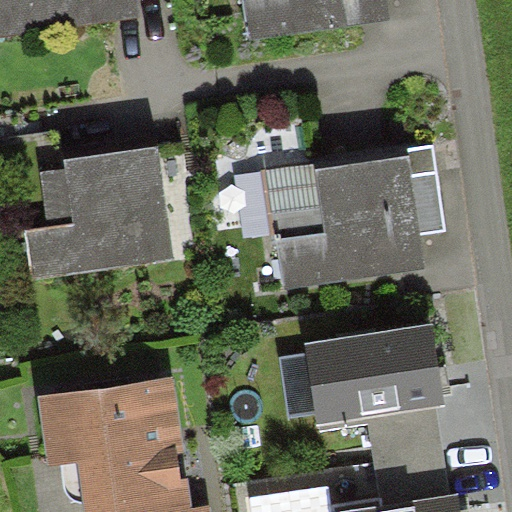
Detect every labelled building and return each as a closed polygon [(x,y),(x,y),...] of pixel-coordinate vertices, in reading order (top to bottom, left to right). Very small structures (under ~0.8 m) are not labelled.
[(0,0),(0,25),(3,41),(143,18),(139,0),(0,0)] [(243,0),(250,42),(388,23),(384,0),(243,0)] [(434,147),(262,172),(279,290),(426,269),(421,235),(446,231),(434,147)] [(48,232),(25,234),(31,281),(176,265),(163,151),(63,163),(64,172),(41,175),(48,232)] [(441,372),(434,328),(305,346),(307,358),(282,361),(291,419),(316,415),(318,430),(374,422),(435,413),(447,411),(441,372)] [(175,388),(40,403),(48,474),(81,470),(85,511),(212,511),(211,503),(194,505),(192,486),(182,487),(180,471),(179,456),(183,455),(175,388)] [(385,498),(336,505),(337,511),(459,511),(458,503),(447,505),(435,413),(374,422),(385,498)]
